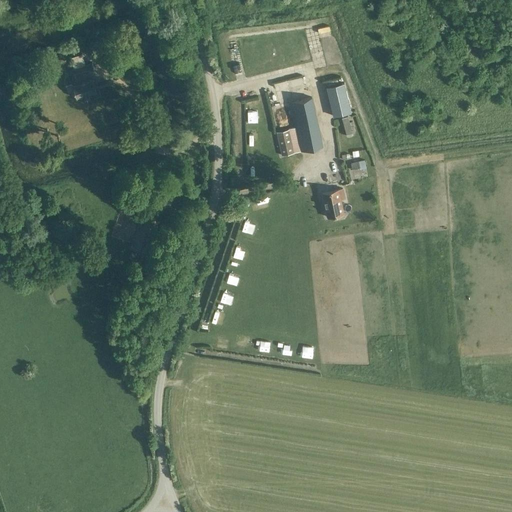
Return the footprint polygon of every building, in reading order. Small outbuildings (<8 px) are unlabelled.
[(301,49),(298,33),(287,35),(290,51),(301,49)] [(74,68),(69,70),(74,84),(72,85),(76,97),(83,95),(84,98),(89,96),(88,93),(93,92),(93,95),(97,94),(92,79),(81,82),(78,75),(94,69),(92,63),(86,65),(82,54),(70,58),(74,68)] [(330,106),(348,102),(344,82),(326,86),(330,106)] [(301,151),(321,147),(311,97),(290,102),(301,151)] [(293,153),(288,129),(276,132),(281,155),(293,153)] [(343,213),(340,198),(344,198),(342,188),(321,192),(327,217),(343,213)] [(143,210),(130,248),(147,254),(160,216),(143,210)]
